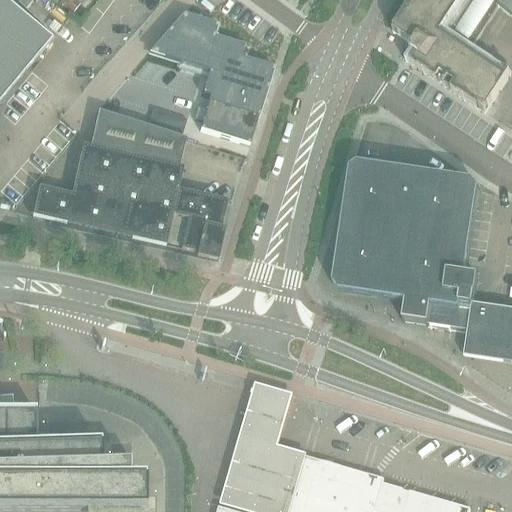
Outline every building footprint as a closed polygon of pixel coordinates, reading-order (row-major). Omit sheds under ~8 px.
[(0,0),(0,102),(51,42),(21,17),(35,0),(0,0)] [(80,5),(73,0),(66,0),(61,8),(71,16),(80,5)] [(511,0),(415,0),(396,29),(392,35),(413,48),(404,63),(485,115),(485,114),(510,77),(511,76),(510,75),(511,74),(510,70),(507,67),(503,68),(499,74),(468,54),(497,9),(511,20),(511,0)] [(217,77),(211,94),(261,110),(272,71),(241,62),(245,50),(213,40),(217,28),(183,18),(150,56),(217,77)] [(159,84),(151,107),(164,111),(171,88),(159,84)] [(249,148),(261,110),(211,94),(199,133),(249,148)] [(38,190),(32,220),(130,242),(154,133),(97,115),(89,150),(81,148),(70,198),(38,190)] [(183,142),(154,133),(130,242),(213,261),(225,205),(176,193),(181,171),(177,170),(183,142)] [(349,174),(333,287),(339,295),(406,305),(403,324),(428,328),(428,327),(468,333),(465,353),(464,358),(511,365),(511,312),(473,307),(475,298),(478,281),(464,279),(478,192),(472,184),(358,166),(350,172),(349,174)] [(255,388),(218,504),(242,511),(283,511),(300,459),(275,451),(292,399),(255,388)] [(0,400),(0,511),(143,511),(143,484),(142,484),(142,482),(127,482),(127,468),(100,469),(100,447),(98,447),(98,446),(35,448),(35,414),(34,414),(34,413),(12,413),(11,400),(0,400)] [(469,511),(470,511),(382,486),(384,481),(371,477),(369,476),(369,477),(341,469),(341,468),(339,467),(339,468),(325,464),(325,463),(323,463),(322,464),(303,458),(287,511),(469,511)]
